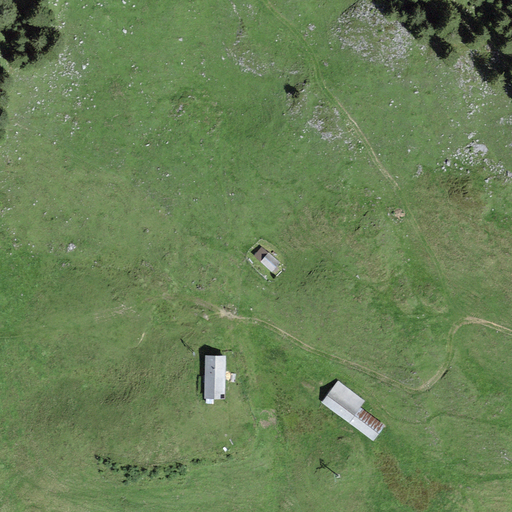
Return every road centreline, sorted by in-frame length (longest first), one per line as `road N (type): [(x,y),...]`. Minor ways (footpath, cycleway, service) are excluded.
road 1 (track): [(468,320),(313,58),(264,0)]
road 2 (track): [(511,334),(462,321),(444,367),(415,391),(229,315)]
